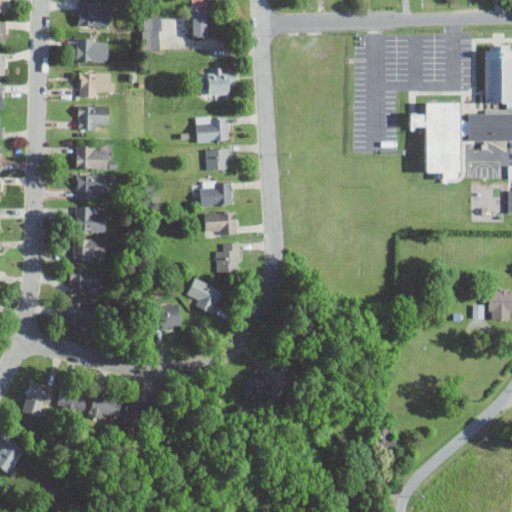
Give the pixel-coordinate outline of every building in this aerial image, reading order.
[(0,0),(0,11),(8,11),(8,0),(0,0)] [(109,25),(109,1),(78,1),(78,25),(109,25)] [(192,11),(192,35),(209,35),(209,11),(192,11)] [(142,49),(162,49),(162,17),(142,17),(142,49)] [(108,60),(108,37),(76,37),(76,60),(108,60)] [(511,103),(511,44),(485,44),(485,103),(511,103)] [(79,95),(115,95),(115,71),(79,71),(79,95)] [(228,83),(236,83),(236,71),(201,71),(201,94),(228,94),(228,83)] [(511,139),(511,112),(462,112),(462,102),(425,102),(425,113),(409,113),(409,125),(424,125),(424,170),(443,170),(443,177),(460,177),(460,139),(511,139)] [(77,129),(99,129),(99,121),(109,121),(109,103),(77,103),(77,129)] [(196,115),(196,140),(228,140),(228,115),(196,115)] [(76,167),(109,167),(109,144),(76,144),(76,167)] [(205,147),(206,169),(231,167),(229,146),(205,147)] [(75,195),(107,195),(107,173),(75,173),(75,195)] [(232,179),(200,180),(200,205),(233,203),(232,179)] [(106,230),(106,206),(75,206),(75,230),(106,230)] [(238,233),(238,210),(205,210),(205,233),(238,233)] [(73,260),(104,260),(104,237),(73,237),(73,260)] [(216,242),(216,271),(240,271),(240,242),(216,242)] [(69,268),(69,291),(101,291),(101,268),(69,268)] [(184,299),(213,312),(223,289),(194,276),(184,299)] [(511,288),(488,288),(488,318),(511,318),(511,288)] [(64,323),(91,328),(96,304),(69,299),(64,323)] [(156,305),(161,329),(182,325),(178,301),(156,305)] [(473,316),(485,316),(484,303),(472,303),(473,316)] [(276,382),(258,365),(238,384),(256,402),(276,382)] [(39,415),(42,406),(48,407),(54,387),(30,380),(21,410),(39,415)] [(57,404),(82,410),(87,392),(61,387),(57,404)] [(121,396),(95,389),(89,413),(115,419),(121,396)] [(141,434),(146,403),(127,399),(122,431),(141,434)] [(373,451),(395,451),(395,427),(373,427),(373,451)] [(0,446),(0,465),(6,471),(25,449),(10,435),(0,446)]
